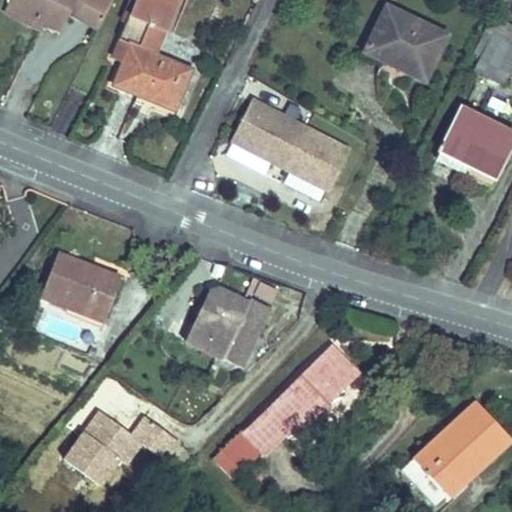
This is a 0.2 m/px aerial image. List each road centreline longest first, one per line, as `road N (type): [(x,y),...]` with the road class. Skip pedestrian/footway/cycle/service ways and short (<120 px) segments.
road 1 (residential): [(477,307),(171,208),(0,141)]
road 2 (unknown): [(347,264),(293,368),(229,447),(203,449),(138,408),(123,408),(76,460)]
